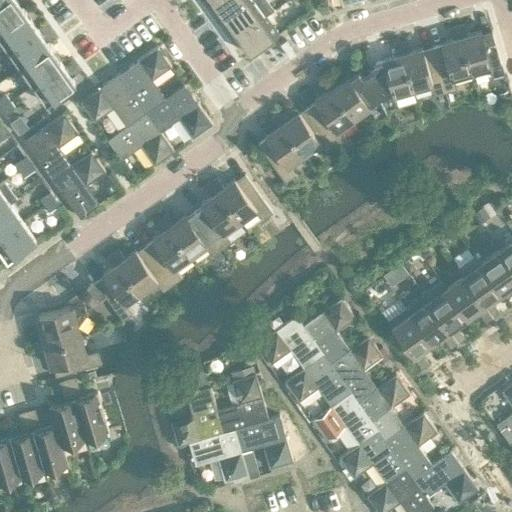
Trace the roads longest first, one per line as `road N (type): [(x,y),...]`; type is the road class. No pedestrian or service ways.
road 1 (residential): [(0,303),(208,154),(230,131),(233,111)]
road 2 (residential): [(233,111),(332,39),(451,0)]
road 3 (residential): [(511,353),(446,400),(511,495)]
road 4 (residential): [(233,111),(160,0)]
